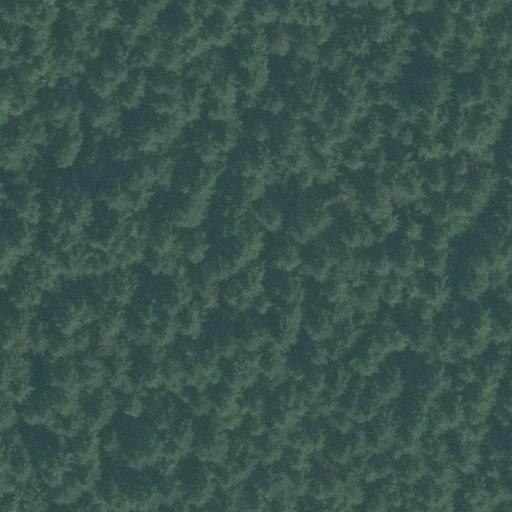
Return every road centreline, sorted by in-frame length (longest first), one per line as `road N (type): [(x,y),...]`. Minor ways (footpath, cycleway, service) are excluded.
road 1 (track): [(40,511),(235,0)]
road 2 (track): [(360,511),(511,116)]
